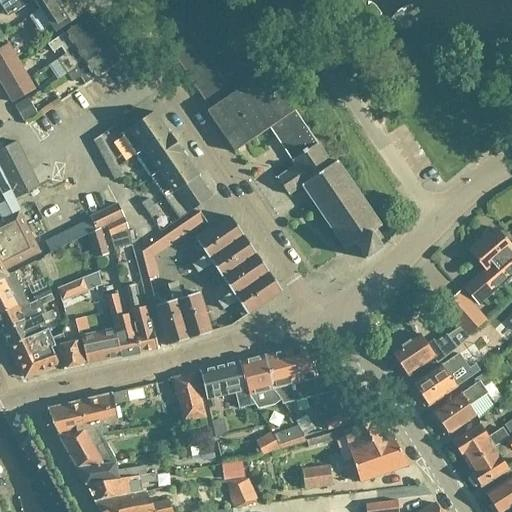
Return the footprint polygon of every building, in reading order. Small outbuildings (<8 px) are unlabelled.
[(28,3),(35,14),(57,0),(0,0),(0,7),(7,18),(28,3)] [(75,0),(57,0),(35,14),(28,19),(39,34),(49,27),(54,33),(84,13),(75,0)] [(64,55),(101,32),(91,16),(47,46),(52,54),(60,49),(64,55)] [(101,32),(64,55),(56,61),(66,75),(74,70),(111,46),(101,32)] [(253,59),(222,80),(190,35),(168,50),(208,110),(205,112),(233,153),(268,129),(289,159),(299,152),(295,147),(311,136),(266,71),(262,73),(253,59)] [(0,49),(0,63),(13,56),(7,45),(0,49)] [(84,86),(121,61),(111,46),(74,70),(66,75),(71,84),(79,78),(84,86)] [(0,63),(0,79),(20,68),(13,56),(0,63)] [(0,79),(0,84),(5,93),(27,80),(20,68),(0,79)] [(5,93),(11,104),(34,91),(27,80),(5,93)] [(14,108),(22,122),(36,114),(27,100),(14,108)] [(135,157),(167,134),(152,113),(120,136),(135,157)] [(167,134),(135,157),(149,178),(181,154),(182,154),(169,135),(168,136),(167,134)] [(299,152),(289,159),(294,167),(276,180),(288,197),(301,188),(345,252),(355,245),(365,261),(381,249),(377,243),(381,240),(375,231),(381,228),(336,162),(331,166),(311,136),(295,147),(299,152)] [(92,142),(96,149),(104,145),(99,137),(92,142)] [(0,151),(0,170),(23,158),(16,143),(0,151)] [(104,145),(96,149),(100,157),(108,153),(104,145)] [(100,157),(104,165),(112,161),(108,153),(100,157)] [(181,154),(149,178),(164,199),(196,177),(197,177),(181,154)] [(0,170),(7,185),(30,173),(23,158),(0,170)] [(112,161),(104,165),(109,173),(117,169),(112,161)] [(117,169),(109,173),(109,174),(113,181),(121,177),(117,169)] [(0,215),(3,222),(20,214),(21,213),(0,172),(0,215)] [(7,185),(15,201),(38,189),(30,173),(7,185)] [(196,177),(164,199),(179,220),(211,198),(196,177)] [(145,212),(152,207),(147,199),(140,204),(145,212)] [(97,234),(86,237),(94,260),(108,256),(100,229),(105,227),(123,218),(116,205),(89,218),(90,220),(96,232),(97,234)] [(152,207),(145,212),(150,219),(157,214),(152,207)] [(20,214),(3,222),(0,223),(0,250),(0,251),(0,264),(4,272),(40,254),(20,214)] [(205,223),(200,215),(199,214),(141,254),(147,280),(158,277),(153,258),(205,223)] [(114,253),(128,248),(127,245),(131,244),(126,230),(127,230),(123,218),(105,227),(109,238),(114,253)] [(209,262),(243,237),(230,218),(195,242),(205,257),(209,262)] [(49,255),(86,237),(96,232),(90,220),(43,243),(49,255)] [(477,307),(486,299),(511,275),(511,248),(511,249),(495,230),(469,253),(484,270),(471,282),(462,289),(477,307)] [(220,279),(254,254),(243,237),(209,262),(211,265),(220,279)] [(220,279),(230,294),(234,298),(268,274),(254,254),(220,279)] [(197,275),(204,270),(211,265),(209,262),(205,257),(191,266),(197,275)] [(43,262),(30,267),(36,283),(49,279),(43,262)] [(0,264),(0,286),(9,282),(6,277),(4,272),(0,264)] [(234,298),(236,302),(246,317),(281,293),(268,274),(234,298)] [(0,319),(28,306),(15,278),(9,282),(0,286),(0,319)] [(87,294),(81,279),(57,288),(63,304),(87,294)] [(172,302),(178,301),(180,300),(176,283),(167,286),(172,302)] [(47,288),(39,291),(30,295),(34,303),(50,296),(47,288)] [(124,291),(129,315),(130,315),(139,355),(157,351),(147,307),(140,309),(137,299),(136,289),(124,291)] [(458,328),(467,338),(486,321),(460,293),(442,310),(458,328)] [(178,301),(190,340),(210,334),(198,294),(180,300),(178,301)] [(222,311),(229,307),(236,302),(234,298),(230,294),(217,303),(222,311)] [(105,302),(108,313),(109,313),(111,319),(114,330),(113,330),(121,359),(139,355),(130,315),(129,315),(121,317),(117,295),(104,299),(105,302)] [(50,296),(34,303),(28,306),(0,319),(0,332),(1,335),(32,320),(45,314),(42,307),(53,302),(50,296)] [(178,301),(172,302),(154,308),(166,347),(190,340),(178,301)] [(32,320),(1,335),(7,347),(46,330),(43,324),(54,319),(51,312),(45,314),(32,320)] [(88,331),(85,319),(74,322),(77,333),(88,331)] [(447,339),(455,349),(467,338),(458,328),(447,339)] [(51,340),(47,331),(47,330),(46,331),(46,330),(7,347),(15,363),(38,355),(38,353),(49,350),(54,348),(65,345),(61,336),(51,340)] [(121,359),(113,330),(79,337),(80,341),(79,341),(85,366),(121,359)] [(419,336),(391,354),(392,356),(390,360),(395,368),(399,368),(405,377),(433,358),(437,364),(455,349),(447,339),(434,349),(433,347),(428,350),(419,336)] [(79,341),(65,345),(54,348),(49,350),(58,368),(59,372),(85,366),(79,341)] [(301,382),(305,400),(333,393),(327,367),(314,370),(308,346),(285,352),(293,384),(301,382)] [(58,368),(49,350),(38,353),(38,355),(15,363),(23,380),(58,368)] [(285,352),(263,357),(270,390),(278,402),(281,406),(305,400),(301,382),(293,384),(285,352)] [(464,365),(457,355),(441,367),(413,386),(414,388),(411,390),(418,400),(421,398),(427,407),(455,388),(478,372),(474,366),(469,369),(467,370),(464,365)] [(247,391),(254,406),(256,410),(272,407),(278,402),(270,390),(263,357),(239,363),(247,391)] [(254,406),(247,391),(246,392),(239,363),(199,373),(205,401),(234,395),(238,409),(254,406)] [(475,385),(478,384),(480,387),(489,381),(483,373),(472,381),(475,385)] [(188,390),(175,393),(183,423),(205,419),(194,376),(193,375),(185,377),(188,390)] [(172,380),(175,393),(188,390),(185,377),(172,380)] [(484,392),(480,387),(478,384),(475,385),(461,396),(460,395),(432,414),(438,423),(435,425),(443,436),(446,434),(447,436),(475,416),(468,407),(486,395),(484,392)] [(57,437),(96,427),(96,429),(117,424),(113,406),(127,403),(124,392),(45,411),(57,437)] [(339,407),(342,417),(347,415),(359,411),(356,401),(339,407)] [(324,423),(327,431),(350,423),(347,415),(342,417),(324,423)] [(358,484),(407,467),(381,419),(342,433),(340,433),(342,439),(358,484)] [(511,420),(503,427),(510,438),(511,436),(511,420)] [(456,457),(459,455),(466,465),(507,439),(501,430),(487,439),(479,425),(451,443),(453,446),(450,448),(456,457)] [(75,468),(114,461),(96,429),(96,427),(57,437),(75,468)] [(279,451),(305,442),(299,432),(296,427),(272,437),(278,448),(279,451)] [(511,436),(510,438),(507,439),(466,465),(472,476),(469,478),(475,487),(478,485),(480,488),(508,471),(499,457),(510,450),(511,452),(511,436)] [(261,457),(279,451),(278,448),(272,437),(256,446),(261,457)] [(146,477),(145,468),(118,471),(114,461),(75,468),(84,485),(139,477),(145,477),(146,477)] [(331,487),(329,467),(300,470),(303,491),(331,487)] [(155,483),(154,476),(146,477),(145,477),(139,477),(84,485),(94,503),(141,493),(140,485),(155,483)] [(488,508),(490,511),(507,511),(511,509),(511,477),(485,495),(491,506),(488,508)] [(230,510),(245,508),(257,503),(248,480),(225,484),(230,510)] [(171,511),(168,501),(151,505),(144,493),(94,504),(99,511),(171,511)] [(365,511),(397,511),(396,502),(364,506),(365,511)]
